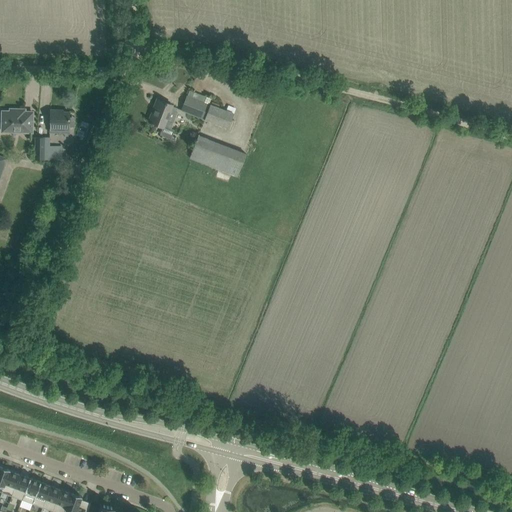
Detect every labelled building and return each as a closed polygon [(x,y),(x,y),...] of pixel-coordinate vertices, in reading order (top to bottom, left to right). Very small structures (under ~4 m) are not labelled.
[(234,114),(209,104),(187,96),(181,111),(191,114),(228,129),(230,123),(234,114)] [(170,130),(177,113),(175,112),(177,108),(172,106),(172,105),(157,99),(157,100),(160,101),(154,115),(151,114),(148,121),(151,123),(151,124),(153,125),(154,123),(164,127),(170,130)] [(16,109),(12,109),(10,109),(10,110),(10,112),(2,111),(2,115),(1,115),(1,123),(2,123),(2,128),(2,131),(19,132),(32,132),(32,112),(25,112),(25,110),(16,109)] [(50,131),(69,132),(69,112),(58,112),(58,110),(50,110),(50,131)] [(247,152),(198,134),(189,158),(239,176),(247,152)] [(44,160),(44,137),(35,137),(35,147),(35,150),(34,160),(44,160)] [(0,491),(1,492),(10,470),(0,466),(0,491)] [(10,470),(1,492),(12,496),(20,474),(10,470)] [(30,477),(30,478),(20,474),(12,496),(22,500),(30,478),(30,477)] [(32,504),(41,481),(30,478),(22,500),(32,504)] [(41,482),(41,481),(32,504),(43,507),(51,485),(41,482)] [(53,511),(61,489),(51,485),(43,507),(53,511)] [(71,492),(71,493),(61,489),(53,511),(54,511),(64,511),(71,493),(71,492)] [(84,511),(85,510),(78,507),(82,497),(71,493),(64,511),(84,511)]
